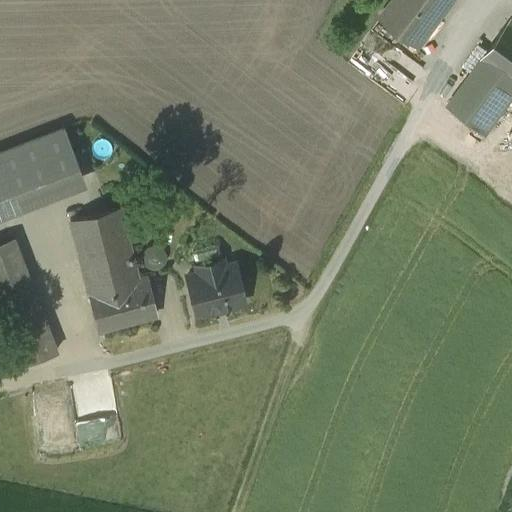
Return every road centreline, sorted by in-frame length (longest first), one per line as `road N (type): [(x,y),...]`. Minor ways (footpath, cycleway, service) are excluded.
road 1 (unclassified): [(481,0),(308,304),(269,322),(6,385)]
road 2 (track): [(232,511),(308,304)]
